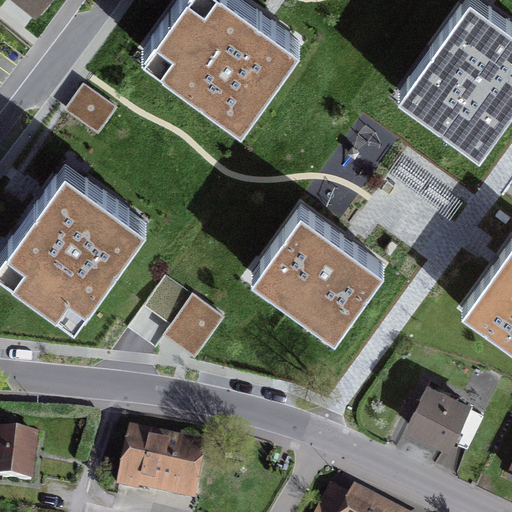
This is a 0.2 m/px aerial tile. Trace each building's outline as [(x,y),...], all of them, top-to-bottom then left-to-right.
[(17,0),(35,14),(46,0),(17,0)] [(264,19),(236,0),(178,0),(141,53),(240,123),(297,43),(264,19)] [(511,11),(496,0),(434,0),(372,87),(477,161),(511,111),(511,11)] [(115,104),(82,80),(63,107),(96,131),(115,104)] [(145,223),(64,165),(42,195),(0,253),(0,269),(74,322),(145,223)] [(348,240),(301,206),(250,277),(333,337),(384,266),(348,240)] [(511,236),(496,260),(461,311),(511,343),(511,236)] [(223,314),(191,292),(162,334),(194,356),(223,314)] [(467,404),(426,385),(408,423),(449,443),(452,437),(469,444),(483,414),(466,406),(467,404)] [(36,435),(0,431),(0,476),(31,480),(36,435)] [(199,453),(129,437),(119,484),(131,487),(134,477),(190,490),(199,453)] [(381,511),(330,486),(317,511),(318,511),(381,511)]
